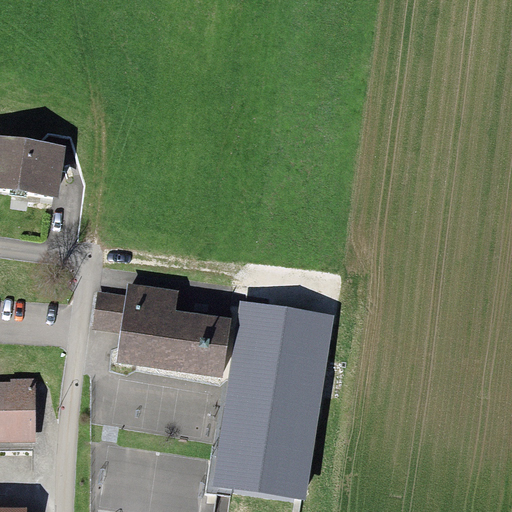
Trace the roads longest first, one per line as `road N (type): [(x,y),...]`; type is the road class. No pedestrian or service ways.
road 1 (track): [(76,0),(99,114),(84,273)]
road 2 (residential): [(65,511),(84,273)]
